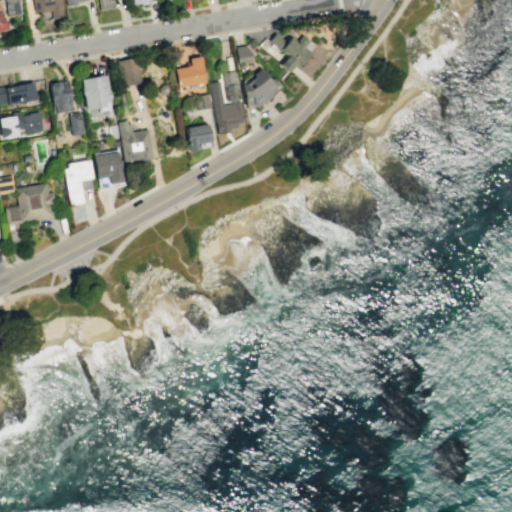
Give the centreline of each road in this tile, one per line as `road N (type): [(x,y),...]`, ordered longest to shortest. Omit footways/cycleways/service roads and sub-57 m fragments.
road 1 (tertiary): [(386,0),(289,125),(177,193),(0,282)]
road 2 (residential): [(341,0),(0,57)]
